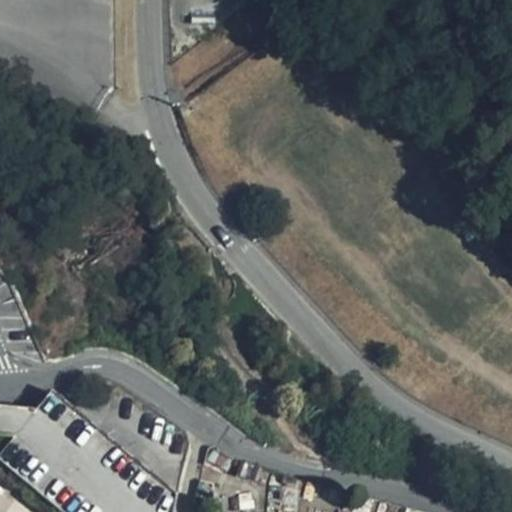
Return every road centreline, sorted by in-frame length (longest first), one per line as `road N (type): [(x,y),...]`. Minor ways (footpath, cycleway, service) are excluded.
road 1 (residential): [(150,0),(153,78),(200,202),(381,402),(511,477)]
road 2 (residential): [(0,385),(93,365),(279,467),(442,511)]
